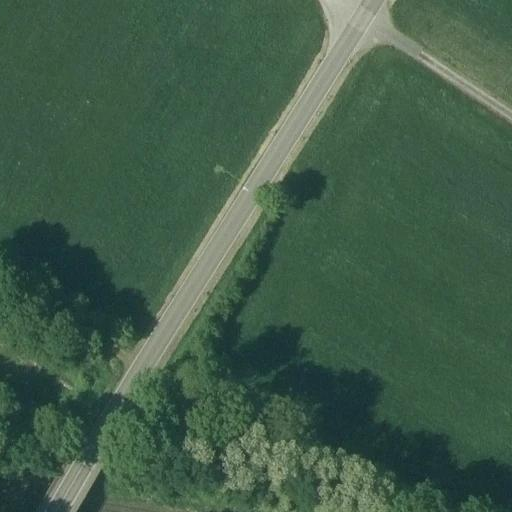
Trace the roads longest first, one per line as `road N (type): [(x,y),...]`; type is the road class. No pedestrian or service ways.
road 1 (secondary): [(371,0),(57,511)]
road 2 (track): [(141,375),(397,511)]
road 3 (track): [(148,362),(0,289)]
